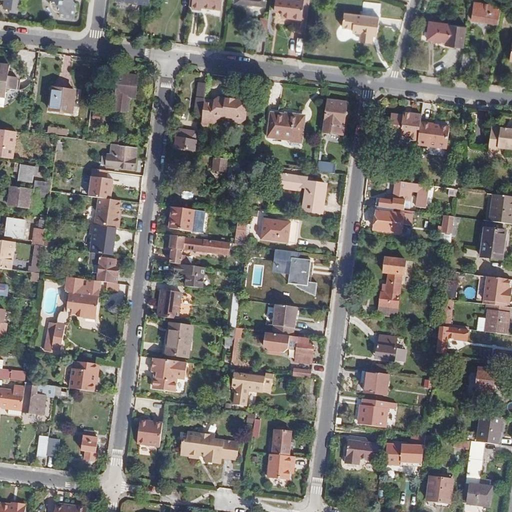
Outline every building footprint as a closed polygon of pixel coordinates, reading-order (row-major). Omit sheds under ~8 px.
[(5,0),(4,9),(19,11),(20,0),(5,0)] [(49,0),(55,1),(56,5),(60,7),(59,16),(74,18),(76,3),(73,0),(49,0)] [(192,0),(192,3),(191,5),(191,7),(201,9),(202,4),(207,5),(206,7),(222,9),(222,0),(192,0)] [(281,16),(302,19),(304,0),(275,0),(274,11),(282,12),(281,16)] [(500,6),(495,2),(494,5),(474,3),(472,20),(498,24),(500,6)] [(363,11),(380,12),(380,4),(364,3),(363,11)] [(377,36),(380,18),(344,13),(342,26),(353,28),(353,32),(360,33),(359,41),(371,43),(372,36),(377,36)] [(266,40),(268,19),(260,18),(258,39),(266,40)] [(463,48),(466,27),(429,23),(427,40),(445,42),(447,42),(447,46),(463,48)] [(463,52),(461,67),(470,69),(472,53),(463,52)] [(16,78),(10,69),(10,65),(0,63),(0,97),(6,98),(7,90),(16,91),(18,78),(16,78)] [(136,98),(138,76),(118,74),(118,79),(109,78),(107,79),(103,106),(114,108),(116,111),(125,112),(128,110),(130,97),(136,98)] [(202,117),(207,84),(198,82),(194,116),(202,117)] [(102,87),(95,86),(92,110),(99,111),(102,87)] [(75,90),(52,87),(49,111),(72,114),(75,90)] [(215,100),(205,98),(201,127),(208,128),(209,123),(215,124),(222,118),(232,119),(236,123),(241,124),(246,121),(248,106),(244,101),(236,100),(222,98),(218,98),(215,100)] [(325,122),(324,122),(323,131),(343,134),(347,102),(327,100),(325,122)] [(30,109),(0,105),(0,128),(27,132),(30,109)] [(291,141),(301,142),(304,117),(270,112),(267,138),(291,141)] [(421,122),(422,115),(411,113),(411,118),(403,117),(403,116),(391,114),(389,133),(391,136),(400,137),(400,139),(419,141),(421,122)] [(438,124),(421,122),(419,141),(418,145),(447,148),(450,127),(438,125),(438,124)] [(511,130),(492,128),(489,151),(499,152),(499,148),(511,150),(511,130)] [(177,137),(175,148),(194,151),(196,140),(194,140),(196,132),(179,129),(178,137),(177,137)] [(118,145),(128,146),(129,138),(114,136),(113,144),(118,145)] [(118,145),(113,144),(112,144),(111,155),(107,155),(107,157),(103,157),(102,165),(106,165),(106,167),(135,170),(137,148),(118,146),(118,145)] [(0,157),(16,160),(17,154),(0,151),(0,157)] [(268,163),(269,155),(260,154),(259,162),(268,163)] [(226,172),(228,159),(214,157),(212,170),(226,172)] [(318,161),(317,172),(335,174),(336,164),(318,161)] [(38,168),(21,165),(20,173),(19,181),(32,183),(34,175),(37,176),(38,168)] [(305,188),(303,202),(302,211),(323,214),(327,184),(308,181),(308,178),(280,173),(278,188),(298,191),(298,187),(305,188)] [(62,177),(52,176),(52,177),(52,183),(51,192),(54,192),(61,193),(62,177)] [(51,192),(52,183),(45,182),(36,181),(35,190),(38,190),(51,192)] [(426,208),(430,186),(413,183),(396,181),(394,196),(388,195),(387,199),(377,198),(376,206),(393,209),(409,211),(411,191),(419,192),(416,206),(426,208)] [(38,190),(35,190),(10,187),(8,206),(28,208),(30,198),(37,198),(38,190)] [(296,200),(303,202),(305,188),(298,187),(298,191),(296,200)] [(457,197),(458,190),(448,188),(448,196),(457,197)] [(49,203),(51,192),(38,190),(37,198),(36,201),(49,203)] [(251,211),(253,195),(247,194),(245,207),(244,217),(247,218),(250,218),(251,211)] [(511,196),(494,194),(490,222),(511,224),(511,196)] [(120,211),(121,201),(99,198),(95,226),(117,228),(119,229),(121,217),(119,216),(120,211)] [(195,210),(172,207),(169,229),(192,232),(195,210)] [(403,215),(404,210),(393,209),(377,207),(375,229),(401,233),(402,224),(411,225),(412,216),(403,215)] [(196,209),(195,231),(206,231),(207,209),(196,209)] [(453,222),(454,216),(444,215),(443,228),(452,229),(453,222)] [(25,221),(8,218),(6,236),(23,239),(25,221)] [(291,222),(264,218),(261,240),(288,244),(291,222)] [(43,246),(46,221),(41,220),(40,229),(35,229),(33,245),(34,245),(43,246)] [(244,245),(247,221),(239,220),(236,244),(244,245)] [(103,254),(113,256),(117,228),(95,226),(92,225),(91,233),(93,233),(90,253),(91,253),(103,254)] [(497,229),(485,228),(484,228),(481,257),(503,260),(506,230),(497,229)] [(185,238),(171,236),(169,248),(171,248),(170,263),(171,263),(181,264),(183,250),(229,256),(230,250),(230,243),(203,240),(203,241),(185,239),(185,238)] [(0,268),(12,270),(16,243),(0,240),(0,268)] [(244,245),(236,244),(230,243),(230,250),(243,252),(244,245)] [(43,246),(34,245),(32,260),(41,261),(43,246)] [(283,275),(288,281),(288,284),(292,284),(298,289),(305,293),(311,295),(315,296),(317,283),(308,282),(311,260),(301,259),(297,259),(301,253),(277,249),(276,252),(275,252),(275,255),(278,265),(283,275)] [(101,282),(117,284),(119,267),(115,267),(116,260),(103,258),(103,254),(91,253),(89,264),(93,265),(92,273),(99,274),(98,281),(101,282)] [(386,293),(382,293),(381,293),(378,315),(397,317),(402,274),(404,275),(405,260),(385,258),(383,273),(388,273),(387,285),(386,293)] [(203,289),(205,267),(181,264),(171,263),(170,273),(187,275),(185,286),(203,289)] [(20,271),(12,270),(0,268),(0,296),(17,298),(20,271)] [(38,286),(39,274),(32,273),(31,286),(34,286),(38,286)] [(96,319),(101,282),(98,281),(68,277),(67,284),(65,284),(65,289),(67,293),(69,293),(67,312),(67,313),(72,313),(78,314),(82,315),(82,317),(96,319)] [(508,289),(510,280),(487,277),(484,301),(506,304),(509,304),(510,294),(508,294),(508,289)] [(158,317),(177,320),(181,292),(162,290),(158,317)] [(454,300),(444,299),(441,316),(440,326),(450,327),(454,300)] [(284,327),(286,306),(275,304),(275,305),(266,304),(263,325),(264,325),(284,327)] [(433,304),(432,312),(439,313),(440,305),(433,304)] [(508,321),(510,307),(506,307),(489,305),(487,318),(485,332),(507,335),(508,328),(510,328),(511,327),(511,321),(508,321)] [(230,327),(236,327),(237,315),(238,308),(232,307),(230,327)] [(67,313),(67,312),(61,311),(59,315),(57,319),(57,323),(65,325),(66,325),(69,326),(71,320),(71,315),(72,313),(67,313)] [(432,314),(430,325),(440,326),(441,316),(432,314)] [(237,315),(236,327),(248,328),(249,321),(245,320),(246,316),(237,315)] [(477,331),(485,332),(487,318),(479,318),(477,331)] [(65,325),(57,323),(50,322),(44,351),(51,352),(52,349),(60,351),(65,325)] [(193,326),(170,323),(166,355),(189,358),(193,326)] [(283,333),(284,327),(264,325),(263,331),(283,333)] [(234,337),(236,327),(230,327),(228,337),(226,337),(225,345),(233,346),(234,337)] [(241,338),(242,328),(236,327),(234,337),(234,338),(241,338)] [(436,353),(446,354),(447,339),(468,341),(469,330),(450,328),(440,327),(436,353)] [(428,337),(436,338),(436,329),(429,329),(428,337)] [(296,347),(297,338),(268,334),(267,344),(271,349),(284,351),(289,346),(296,347)] [(380,355),(380,359),(395,361),(406,362),(407,350),(396,349),(396,348),(397,338),(380,336),(378,346),(377,346),(376,354),(380,355)] [(310,339),(297,338),(296,347),(295,361),(313,363),(315,345),(310,345),(310,339)] [(511,352),(495,350),(493,361),(511,363),(511,352)] [(184,380),(186,363),(154,359),(152,372),(155,372),(153,389),(175,392),(177,379),(184,380)] [(98,378),(100,364),(74,361),(73,369),(71,389),(94,392),(94,385),(95,378),(98,378)] [(0,369),(0,379),(9,381),(11,371),(0,369)] [(475,399),(492,401),(496,371),(479,369),(475,399)] [(321,380),(322,373),(294,370),(293,376),(321,380)] [(24,382),(26,372),(13,371),(12,380),(24,382)] [(273,374),(250,371),(249,376),(234,374),(232,385),(237,386),(234,405),(246,407),(249,389),(271,391),(273,374)] [(389,374),(367,372),(365,392),(386,395),(389,374)] [(69,388),(39,384),(38,387),(27,386),(23,413),(43,415),(46,397),(47,390),(55,391),(55,394),(68,396),(69,388)] [(8,415),(21,416),(25,389),(19,388),(17,400),(13,399),(14,391),(0,389),(0,406),(9,407),(8,415)] [(46,397),(54,398),(55,394),(55,391),(47,390),(46,397)] [(390,403),(367,399),(367,406),(360,405),(358,421),(360,421),(359,425),(386,428),(389,409),(390,403)] [(499,445),(502,417),(480,414),(477,442),(486,443),(499,445)] [(140,420),(137,444),(159,447),(162,423),(140,420)] [(425,435),(427,428),(410,426),(409,433),(425,435)] [(435,429),(435,436),(444,438),(445,430),(435,429)] [(290,467),(294,467),(295,457),(290,456),(292,432),(274,430),(272,454),(270,454),(267,478),(289,479),(290,474),(290,467)] [(183,441),(181,455),(190,456),(190,458),(199,459),(199,455),(206,456),(205,462),(220,464),(221,458),(237,460),(239,443),(214,440),(215,435),(201,433),(201,435),(188,433),(188,441),(183,441)] [(425,436),(425,435),(409,433),(409,439),(419,440),(418,446),(414,446),(405,445),(404,462),(413,463),(413,457),(418,457),(418,455),(423,456),(425,436)] [(85,459),(95,460),(96,454),(95,454),(98,438),(83,436),(81,450),(86,451),(85,459)] [(423,456),(432,457),(434,437),(425,436),(423,456)] [(37,456),(46,457),(49,438),(39,437),(37,456)] [(49,438),(46,457),(45,469),(52,470),(54,457),(56,457),(59,439),(49,438)] [(454,440),(453,448),(469,450),(470,442),(454,440)] [(379,444),(348,441),(345,464),(359,466),(359,459),(378,461),(379,444)] [(471,441),(462,503),(467,504),(490,507),(493,487),(491,487),(481,485),(486,443),(477,442),(471,441)] [(402,445),(386,444),(385,461),(401,462),(402,445)] [(93,473),(95,460),(85,459),(84,471),(93,473)] [(453,479),(430,476),(427,501),(450,504),(453,479)] [(25,504),(15,502),(15,505),(12,504),(0,502),(0,511),(25,511),(26,506),(25,506),(25,504)]
